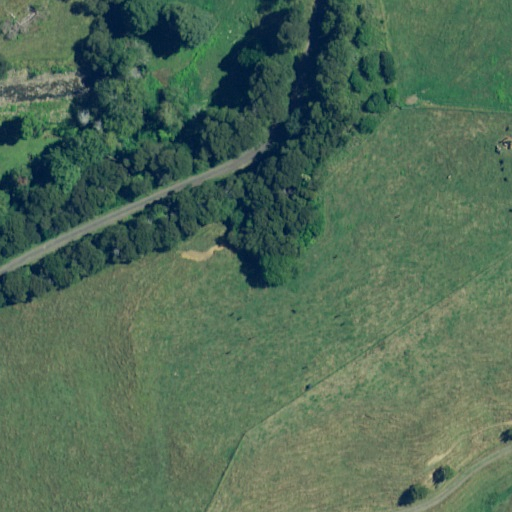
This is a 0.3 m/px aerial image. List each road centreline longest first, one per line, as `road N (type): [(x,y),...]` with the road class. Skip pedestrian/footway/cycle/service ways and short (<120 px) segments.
road 1 (unclassified): [(0,271),(261,155),(293,97),(323,0)]
road 2 (track): [(511,448),(420,509),(398,511)]
